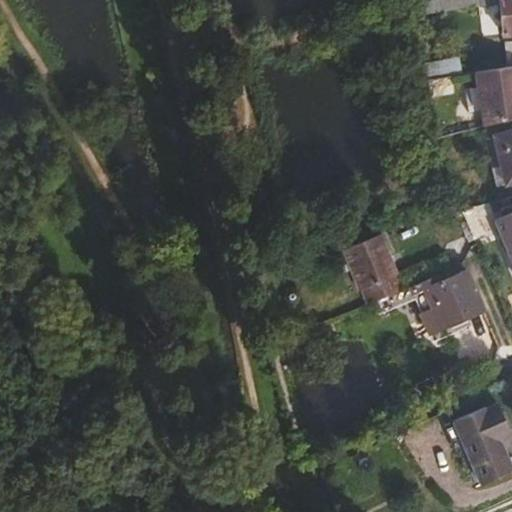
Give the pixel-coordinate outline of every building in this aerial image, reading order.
[(499,0),(432,0),(414,3),(416,16),(499,4),(499,0)] [(511,0),(499,0),(499,4),(502,36),(511,35),(511,0)] [(424,63),(427,81),(462,75),(460,57),(424,63)] [(483,126),(511,118),(511,66),(475,73),(483,126)] [(501,167),(505,184),(505,186),(511,184),(511,130),(493,135),(501,167)] [(496,187),(505,184),(501,167),(492,169),(496,187)] [(487,204),(463,212),(470,226),(482,221),(481,218),(492,213),(487,204)] [(511,212),(494,220),(511,261),(511,212)] [(362,290),(367,304),(401,290),(395,276),(398,275),(380,234),(342,249),(360,291),(362,290)] [(429,334),(484,311),(468,270),(463,272),(460,265),(409,287),(429,334)] [(486,407),(453,421),(481,486),(511,471),(511,465),(501,441),(511,436),(497,403),(487,407),(486,407)]
